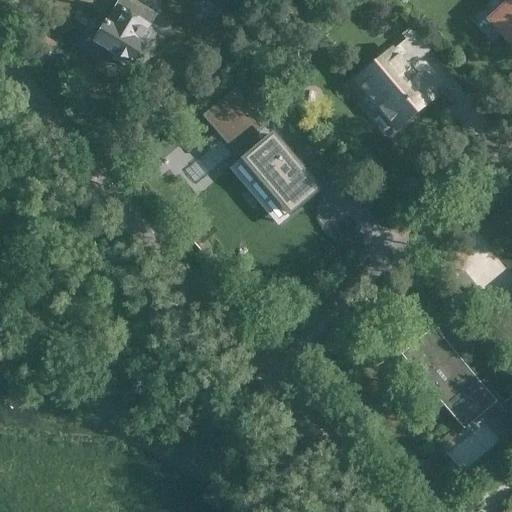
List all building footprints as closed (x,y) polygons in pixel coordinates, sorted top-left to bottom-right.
[(115,9),(106,24),(105,23),(93,43),(114,55),(111,59),(122,66),(125,62),(131,65),(142,47),(146,49),(156,32),(148,27),(155,15),(129,0),(118,0),(114,8),(115,9)] [(511,1),(491,22),(511,44),(511,1)] [(414,32),(413,33),(404,40),(421,59),(430,51),(414,32)] [(431,98),(431,97),(430,97),(397,59),(403,54),(397,47),(356,81),(356,82),(349,88),(359,100),(367,94),(379,108),(380,107),(396,126),(394,128),(395,129),(431,98)] [(254,151),(243,160),(288,214),(317,190),(271,136),(260,145),(251,135),(263,125),(234,92),(223,102),(222,100),(216,105),(217,107),(205,117),(233,150),(245,140),(254,151)] [(482,302),(469,312),(485,331),(497,321),(482,302)] [(434,369),(427,361),(418,369),(463,423),(488,402),(456,365),(445,375),(438,366),(434,369)] [(511,397),(500,407),(511,421),(511,397)]
